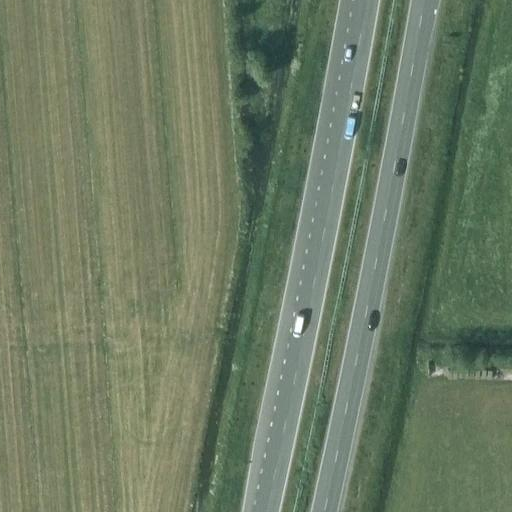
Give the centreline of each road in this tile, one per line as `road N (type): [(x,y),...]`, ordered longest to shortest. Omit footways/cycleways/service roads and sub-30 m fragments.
road 1 (trunk): [(365,0),(265,511)]
road 2 (trunk): [(323,511),(423,0)]
